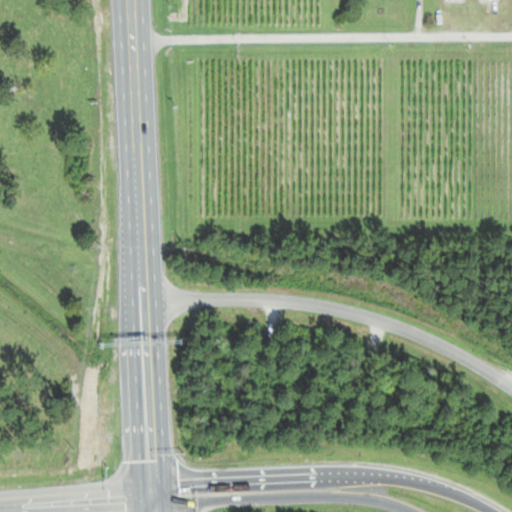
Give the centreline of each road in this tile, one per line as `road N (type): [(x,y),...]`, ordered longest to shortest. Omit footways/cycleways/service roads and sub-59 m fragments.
road 1 (secondary): [(128,0),(157,493)]
road 2 (residential): [(140,289),(249,295),(360,316),(485,367),(511,387)]
road 3 (motorway): [(494,511),(439,487),(374,475),(179,482),(157,493)]
road 4 (motorway): [(157,493),(180,501),(358,497),(411,511)]
road 5 (residential): [(157,493),(0,502)]
